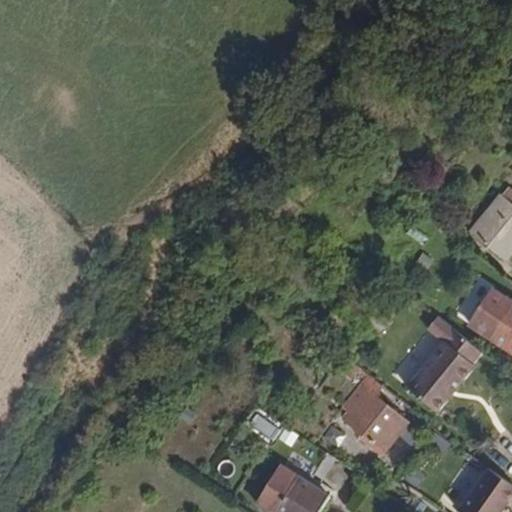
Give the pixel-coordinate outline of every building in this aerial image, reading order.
[(511,192),(508,188),(502,195),(499,193),(467,231),(505,263),(511,254),(511,192)] [(511,300),(492,287),(466,325),(511,355),(511,300)] [(437,413),(474,366),(471,364),(482,350),(438,317),(428,330),(444,342),(407,390),(437,413)] [(343,407),(348,410),(342,418),(361,432),(357,436),(374,449),(378,444),(386,450),(408,420),(379,398),(385,391),(366,377),(361,383),(343,407)] [(280,464),(257,500),(274,511),(319,511),(329,496),(280,464)] [(457,511),(499,511),(511,494),(511,485),(487,468),(457,511)]
